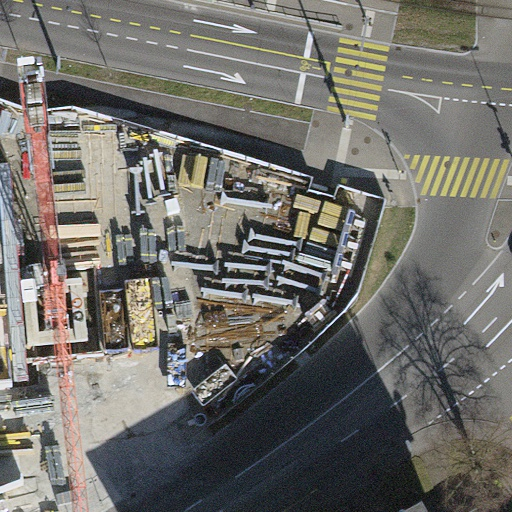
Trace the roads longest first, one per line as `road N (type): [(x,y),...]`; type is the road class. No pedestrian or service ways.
road 1 (secondary): [(0,2),(358,77),(511,91)]
road 2 (secondary): [(235,479),(376,382),(460,302)]
